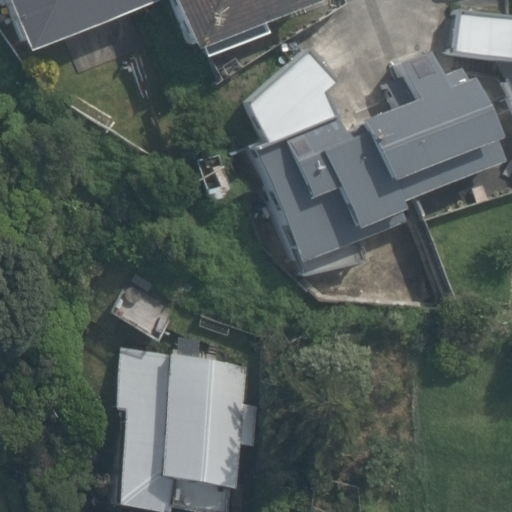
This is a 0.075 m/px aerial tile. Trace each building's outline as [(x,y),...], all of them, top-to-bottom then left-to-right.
[(0,0),(0,5),(17,49),(139,0),(0,0)] [(303,0),(165,0),(183,47),(303,0)] [(511,20),(455,11),(450,57),(510,67),(511,74),(511,98),(506,101),(511,115),(511,20)] [(410,106),(359,132),(393,204),(494,165),(460,77),(439,83),(425,51),(393,64),(410,106)] [(300,52),(247,106),(264,151),(249,155),(302,273),(406,230),(393,204),(359,132),(346,139),(322,97),(334,81),(300,52)] [(222,511),(244,356),(122,338),(99,501),(178,511),(222,511)]
